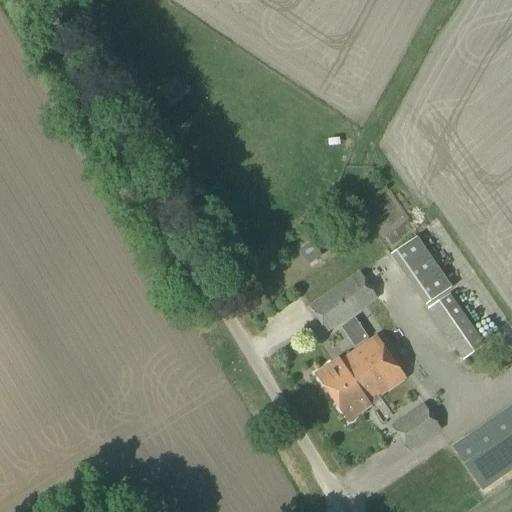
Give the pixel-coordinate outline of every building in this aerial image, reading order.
[(172,109),(190,93),(177,76),(158,92),(172,109)] [(425,306),(451,289),(416,239),(391,256),(425,306)] [(306,250),(316,266),(327,259),(318,243),(306,250)] [(327,333),(377,299),(360,274),(310,308),(327,333)] [(463,361),(485,347),(449,296),(428,310),(463,361)] [(405,379),(377,337),(340,362),(339,360),(316,375),(349,422),(379,401),(378,398),(405,379)] [(409,452),(441,430),(424,405),(392,427),(409,452)] [(511,475),(511,410),(453,451),(483,495),(511,475)]
